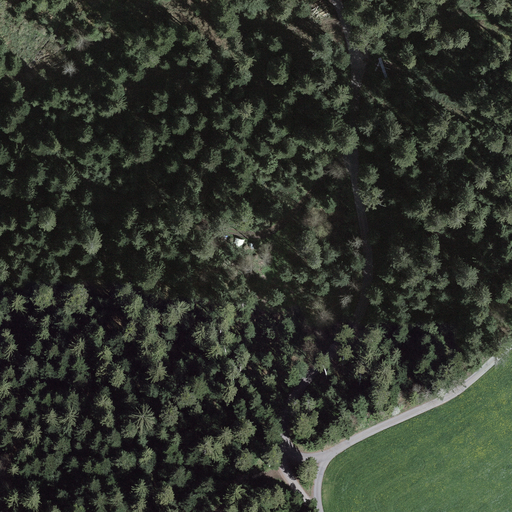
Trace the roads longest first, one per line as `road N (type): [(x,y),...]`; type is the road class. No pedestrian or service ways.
road 1 (unclassified): [(309,511),(281,463),(284,417),(351,330),(368,261),(354,170),(355,67),(335,0)]
road 2 (track): [(316,511),(325,457),(462,387),(511,342)]
